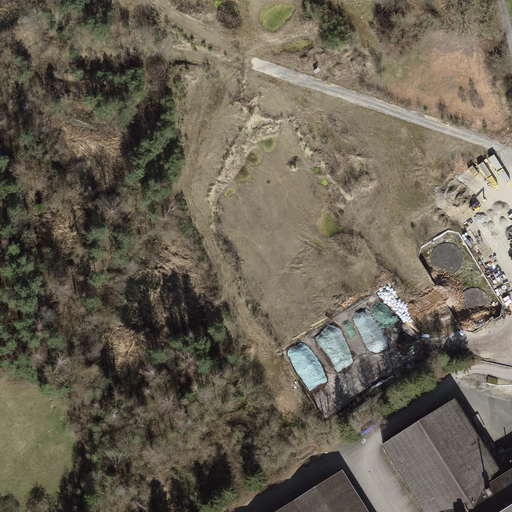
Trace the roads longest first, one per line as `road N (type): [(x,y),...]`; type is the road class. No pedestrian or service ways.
road 1 (track): [(511,148),(382,103),(238,33),(144,0)]
road 2 (unknown): [(390,511),(367,464),(341,451),(244,511)]
